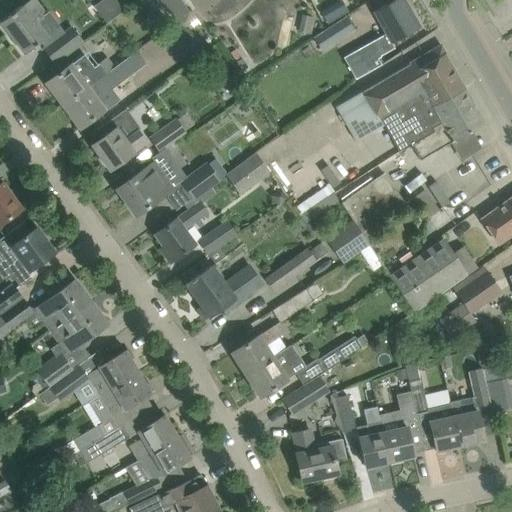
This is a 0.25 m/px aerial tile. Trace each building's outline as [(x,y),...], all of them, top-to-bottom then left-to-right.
[(47,15),(45,13),(35,0),(29,0),(0,22),(24,54),(47,36),(37,23),(47,15)] [(113,0),(100,0),(94,5),(95,6),(107,22),(118,15),(122,12),(113,0)] [(190,0),(195,8),(207,0),(213,9),(227,0),(190,0)] [(386,34),(360,48),(344,57),(356,78),(381,64),(377,57),(394,48),(391,42),(402,37),(419,27),(404,0),(393,0),(384,5),(374,11),(386,34)] [(178,21),(183,27),(189,23),(199,36),(207,30),(200,20),(199,21),(191,11),(178,21)] [(302,13),(298,30),(312,33),(315,16),(302,13)] [(43,48),(53,62),(82,41),(72,26),(43,48)] [(326,29),(314,37),(322,49),(334,41),(326,29)] [(192,41),(191,46),(194,51),(200,52),(204,49),(205,43),(202,39),(197,38),(192,41)] [(362,91),(335,106),(355,141),(383,124),(383,125),(398,151),(411,143),(412,145),(434,131),(432,127),(443,121),(436,110),(443,106),(441,101),(464,87),(465,87),(441,45),(362,91)] [(46,82),(63,105),(88,86),(123,60),(116,52),(109,58),(107,56),(94,66),(84,54),(46,82)] [(88,86),(63,105),(79,127),(104,109),(101,104),(114,94),(108,86),(130,69),(123,60),(88,86)] [(234,97),(245,89),(236,75),(224,83),(234,97)] [(143,94),(136,83),(116,98),(124,108),(143,94)] [(434,131),(412,145),(420,159),(484,122),(464,87),(441,101),(443,106),(436,110),(443,121),(432,127),(434,131)] [(140,128),(127,109),(98,129),(103,136),(92,145),(109,169),(146,143),(137,130),(140,128)] [(149,136),(160,151),(185,132),(175,118),(149,136)] [(299,147),(318,135),(307,119),(288,131),(299,147)] [(226,174),(239,192),(270,171),(257,153),(226,174)] [(361,158),(300,204),(311,218),(371,171),(361,158)] [(140,171),(133,176),(117,188),(136,215),(152,203),(172,189),(152,162),(140,171)] [(220,178),(208,162),(181,182),(193,198),(220,178)] [(341,202),(354,220),(361,232),(404,202),(384,173),(341,202)] [(0,223),(5,220),(22,208),(2,182),(0,183),(0,223)] [(413,196),(427,216),(438,209),(423,189),(413,196)] [(511,196),(481,218),(498,243),(511,233),(511,196)] [(200,201),(172,222),(155,234),(164,246),(160,248),(170,262),(186,250),(195,244),(184,228),(207,212),(200,201)] [(198,239),(207,253),(236,233),(227,220),(198,239)] [(343,261),(359,249),(369,243),(361,232),(354,220),(327,239),(343,261)] [(22,223),(6,235),(0,239),(0,272),(6,280),(12,276),(20,286),(25,283),(41,271),(37,265),(54,252),(36,228),(29,232),(22,223)] [(427,251),(391,275),(415,310),(467,274),(453,253),(443,239),(427,251)] [(265,278),(269,284),(274,291),(316,260),(328,252),(320,242),(309,250),(307,248),(265,278)] [(463,246),(453,253),(467,274),(478,267),(470,256),(463,246)] [(212,265),(202,272),(186,284),(209,316),(222,307),(225,311),(262,284),(251,268),(248,264),(224,282),(212,265)] [(465,303),(446,316),(459,334),(477,321),(472,313),(503,292),(484,265),(453,287),(463,301),(465,303)] [(58,292),(35,309),(51,331),(91,301),(75,280),(58,292)] [(272,310),(280,322),(314,300),(313,299),(324,293),(316,281),(306,288),(272,310)] [(0,293),(0,312),(22,297),(12,284),(0,293)] [(0,312),(0,337),(25,319),(24,317),(33,311),(22,297),(0,312)] [(40,373),(34,377),(44,390),(45,389),(48,387),(72,369),(62,356),(67,353),(91,335),(107,323),(91,301),(51,331),(59,342),(51,348),(56,356),(37,370),(40,373)] [(232,352),(246,374),(273,357),(265,345),(283,334),(276,324),(232,352)] [(273,357),(246,374),(260,396),(287,379),(296,373),(303,384),(347,356),(361,347),(354,336),(318,359),(317,358),(304,366),(291,344),(273,357)] [(477,346),(478,349),(483,368),(497,365),(492,342),(477,346)] [(137,372),(124,350),(98,366),(86,373),(89,378),(99,395),(137,372)] [(452,367),(449,355),(441,357),(443,369),(452,367)] [(407,377),(411,391),(416,414),(428,411),(430,421),(429,421),(436,451),(460,445),(450,402),(427,407),(417,362),(405,364),(405,367),(406,371),(407,377)] [(506,363),(483,369),(485,381),(509,375),(506,363)] [(44,390),(39,393),(47,404),(57,397),(59,400),(89,378),(86,373),(79,364),(72,369),(48,387),(45,389),(44,390)] [(399,378),(407,377),(406,371),(405,367),(397,369),(399,378)] [(474,397),(450,402),(460,445),(484,440),(477,412),(492,409),(485,381),(483,369),(468,372),(474,397)] [(112,416),(118,427),(124,424),(151,408),(144,397),(150,393),(137,372),(99,395),(112,416)] [(318,377),(300,389),(283,399),(292,413),(309,402),(327,390),(318,377)] [(488,382),(492,400),(510,396),(506,378),(488,382)] [(379,414),(380,421),(389,461),(413,456),(408,432),(419,430),(416,414),(411,391),(396,394),(400,410),(379,414)] [(342,432),(355,429),(347,395),(335,398),(342,432)] [(129,445),(137,459),(177,436),(176,435),(164,415),(138,430),(142,437),(129,445)] [(389,461),(380,421),(365,425),(367,432),(358,433),(359,437),(358,437),(365,467),(389,461)] [(103,436),(79,450),(87,462),(132,435),(124,424),(118,427),(103,436)] [(73,454),(79,450),(103,436),(96,425),(87,431),(60,447),(67,458),(73,454)] [(336,477),(335,473),(337,473),(335,462),(347,459),(342,438),(313,445),(309,429),(293,433),(297,453),(296,453),(302,481),(323,476),(323,480),(336,477)] [(177,436),(137,459),(148,478),(124,491),(130,503),(162,487),(156,477),(163,472),(189,457),(184,448),(186,446),(187,443),(182,435),(179,434),(176,435),(177,436)] [(79,450),(73,454),(80,466),(87,462),(79,450)] [(216,511),(218,511),(200,474),(164,491),(128,507),(130,511),(216,511)]
